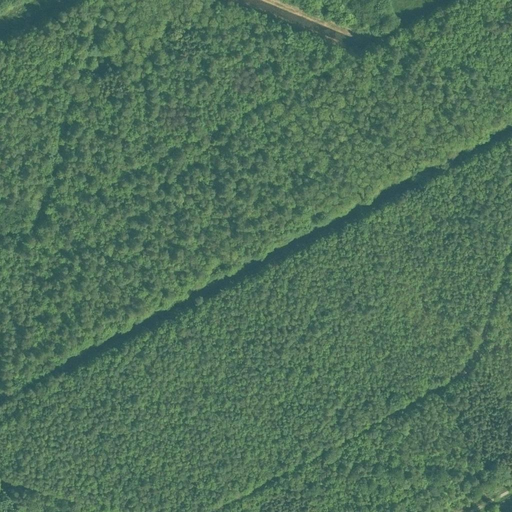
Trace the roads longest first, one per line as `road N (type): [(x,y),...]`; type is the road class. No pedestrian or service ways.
road 1 (track): [(209,511),(464,373),(511,239)]
road 2 (track): [(102,0),(31,220)]
